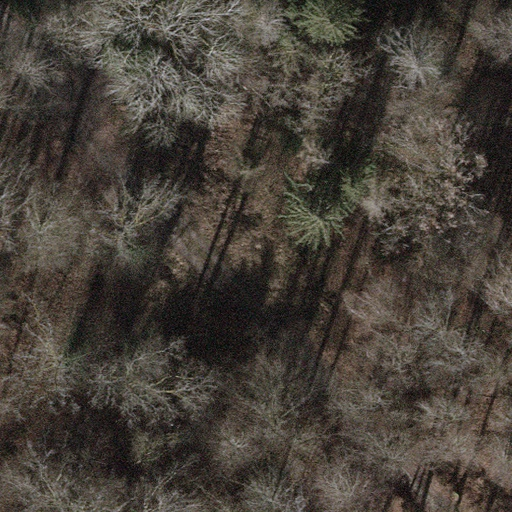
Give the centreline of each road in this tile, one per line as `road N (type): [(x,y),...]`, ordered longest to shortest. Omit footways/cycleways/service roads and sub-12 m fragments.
road 1 (track): [(0,11),(169,219),(451,511)]
road 2 (track): [(42,60),(511,132)]
